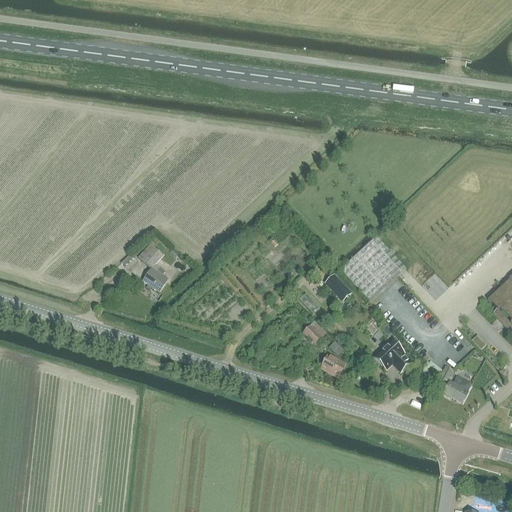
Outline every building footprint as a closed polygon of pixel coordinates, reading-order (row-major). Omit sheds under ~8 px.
[(370,302),(406,269),(376,238),(341,271),(370,302)] [(166,272),(160,269),(156,266),(164,257),(150,244),(137,258),(150,270),(142,283),(160,294),(169,280),(163,276),(166,272)] [(126,268),(138,261),(133,253),(121,260),(126,268)] [(334,277),(325,285),(342,303),(351,295),(334,277)] [(511,278),(488,301),(499,314),(501,316),(498,318),(505,326),(508,323),(510,325),(511,327),(511,278)] [(379,310),(385,303),(381,300),(375,307),(379,310)] [(384,318),(387,321),(393,315),(390,312),(384,318)] [(495,329),(501,325),(497,318),(491,321),(495,329)] [(326,334),(314,323),(310,327),(310,326),(302,334),(315,347),(322,339),(326,334)] [(472,340),(480,349),(485,344),(477,335),(472,340)] [(400,375),(412,364),(404,355),(405,355),(391,342),(375,359),(386,372),(392,366),(400,375)] [(330,349),(338,357),(344,351),(335,343),(330,349)] [(338,379),(346,365),(328,355),(320,370),(338,379)] [(454,372),(462,375),(464,368),(456,366),(454,372)] [(447,382),(453,371),(446,368),(440,378),(447,382)] [(469,379),(472,374),(464,370),(462,375),(469,379)] [(462,405),(472,386),(457,378),(455,382),(452,380),(444,395),(462,405)]
